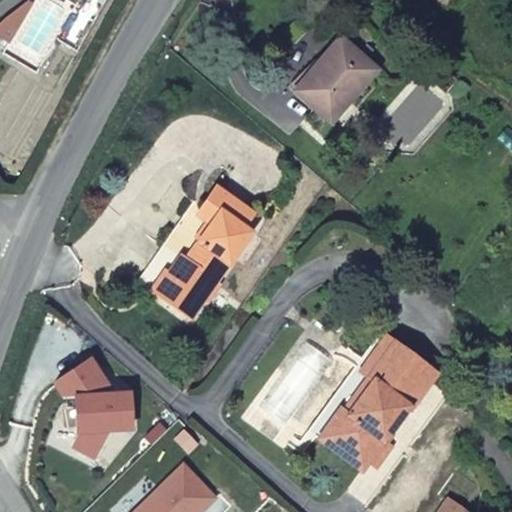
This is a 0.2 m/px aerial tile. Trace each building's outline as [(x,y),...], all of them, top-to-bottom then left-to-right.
[(10,16),(19,21),(29,5),(27,3),(10,16)] [(0,25),(0,39),(7,43),(19,21),(10,16),(0,25)] [(344,47),(298,101),(333,130),(378,77),(344,47)] [(211,188),(197,208),(210,216),(192,241),(200,248),(189,265),(178,281),(164,272),(150,292),(190,320),(215,282),(247,235),(240,230),(251,215),(211,188)] [(210,216),(197,208),(187,199),(158,243),(134,281),(150,292),(164,272),(178,281),(189,265),(200,248),(192,241),(210,216)] [(322,433),(367,465),(380,444),(404,411),(407,413),(433,376),(375,335),(349,372),(367,385),(343,417),(336,412),(322,433)] [(84,365),(50,389),(60,404),(52,422),(63,439),(75,437),(68,453),(90,464),(104,435),(127,434),(124,399),(109,400),(84,365)] [(305,433),(360,474),(367,465),(322,433),(336,412),(343,417),(367,385),(349,372),(305,433)] [(387,449),(380,444),(367,465),(373,469),(387,449)] [(458,511),(444,502),(437,511),(458,511)]
